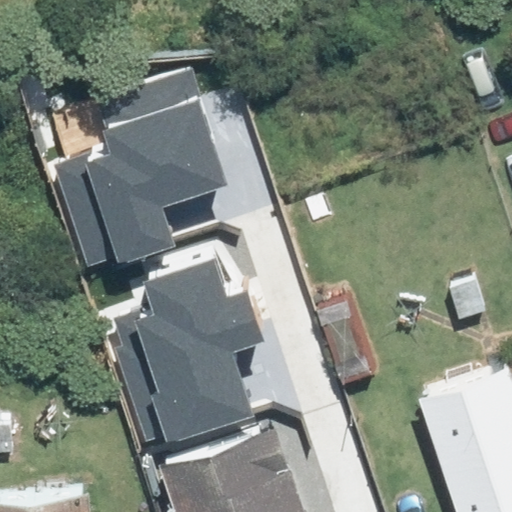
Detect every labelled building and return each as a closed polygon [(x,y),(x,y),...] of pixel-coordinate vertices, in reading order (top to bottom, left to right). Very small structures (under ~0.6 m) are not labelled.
[(55,169),(85,264),(173,237),(162,202),(225,182),(190,70),(85,102),(101,154),(55,169)] [(109,319),(149,436),(251,401),(235,353),(269,341),(251,290),(227,298),(216,264),(145,288),(151,304),(109,319)] [(354,293),(314,310),(344,382),(385,364),(354,293)] [(511,511),(511,352),(423,383),(467,511),(511,511)] [(391,401),(354,416),(385,495),(422,480),(391,401)] [(308,511),(278,424),(160,463),(176,511),(308,511)] [(0,476),(0,511),(98,511),(96,472),(0,476)]
